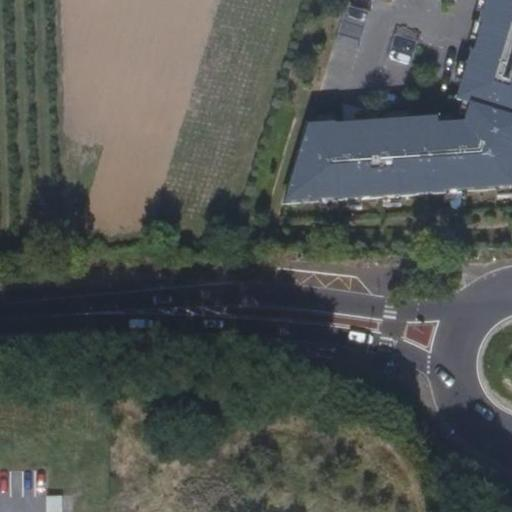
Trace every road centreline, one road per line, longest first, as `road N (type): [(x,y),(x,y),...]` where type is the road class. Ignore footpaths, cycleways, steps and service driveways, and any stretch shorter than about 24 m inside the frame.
road 1 (primary): [(467,311),(177,294),(80,297),(0,312)]
road 2 (primary): [(0,316),(348,338),(447,372)]
